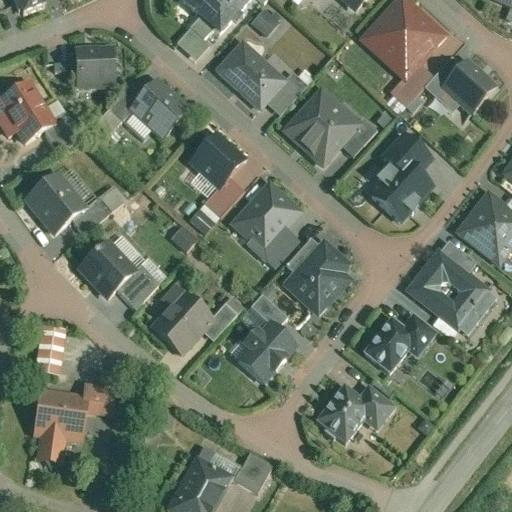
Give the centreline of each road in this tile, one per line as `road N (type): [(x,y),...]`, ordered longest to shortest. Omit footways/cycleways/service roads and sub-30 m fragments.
road 1 (residential): [(397,270),(108,6)]
road 2 (residential): [(262,445),(170,390),(50,299)]
road 3 (residential): [(397,270),(262,445)]
road 4 (residential): [(511,123),(397,270)]
road 5 (residential): [(262,445),(407,504)]
road 6 (tertiary): [(511,401),(424,511)]
